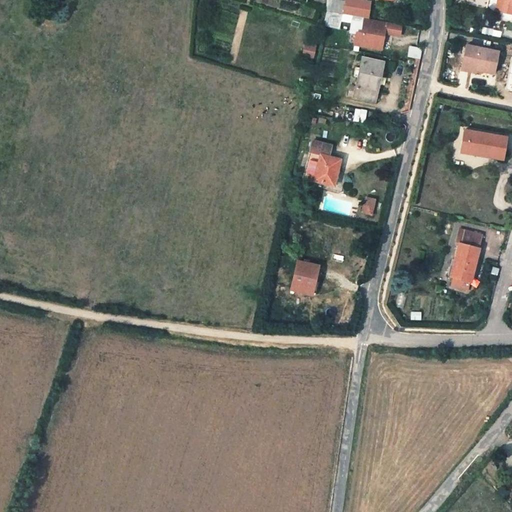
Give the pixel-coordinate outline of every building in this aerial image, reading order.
[(358,13),(359,2),(347,0),(341,0),(341,12),(358,15),(358,13)] [(359,2),(358,13),(373,16),(376,6),(359,2)] [(356,22),(367,24),(369,17),(358,15),(341,12),(338,25),(337,29),(354,32),(356,22)] [(414,38),(416,28),(379,21),(376,35),(371,34),(368,46),(395,51),(399,35),(414,38)] [(316,57),(316,45),(304,45),(304,57),(316,57)] [(511,56),(487,52),(485,69),(492,71),(491,74),(510,78),(511,66),(511,56)] [(399,64),(379,60),(373,87),(366,86),(364,96),(391,101),(399,64)] [(491,74),(492,71),(485,69),(483,78),(491,79),(491,74)] [(511,133),(480,127),(476,142),(484,145),(482,154),(511,160),(511,133)] [(482,154),(484,145),(476,142),(474,153),(482,154)] [(344,147),(324,144),(315,184),(325,186),(326,183),(344,187),(346,174),(350,175),(353,162),(342,159),(344,147)] [(392,200),(382,198),(378,213),(389,214),(392,200)] [(482,283),(491,250),(490,250),(494,237),(471,231),(467,244),(470,245),(466,262),(463,261),(458,277),(465,279),(463,289),(478,293),(481,283),(482,283)] [(315,297),(323,265),(299,259),(291,291),(315,297)]
